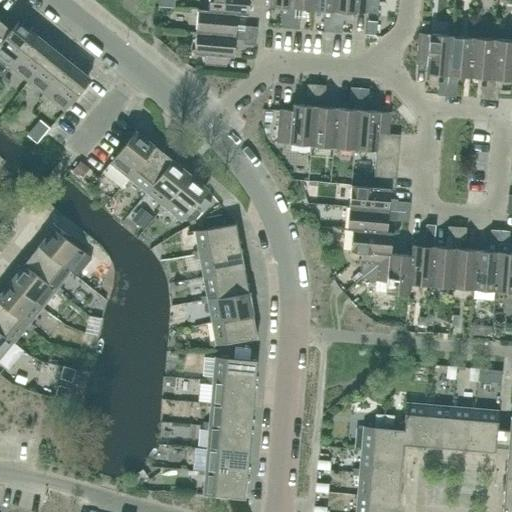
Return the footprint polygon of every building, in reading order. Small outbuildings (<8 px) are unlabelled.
[(248,0),(208,0),(208,11),(237,13),(237,14),(248,15),(248,0)] [(313,0),(291,0),(291,8),(313,10),(313,0)] [(334,11),(335,0),(313,0),(313,10),(334,11)] [(335,0),(334,11),(356,13),(367,13),(367,6),(367,0),(335,0)] [(208,11),(197,10),(195,32),(235,35),(237,14),(237,13),(208,11)] [(289,28),(290,15),(281,15),(280,28),(289,28)] [(298,29),(300,16),(290,15),(289,28),(298,29)] [(332,32),(333,19),(324,18),(323,31),(332,32)] [(341,33),(343,20),(333,19),(332,32),(341,33)] [(0,42),(10,30),(10,29),(0,21),(0,42)] [(10,30),(0,42),(0,75),(2,77),(4,74),(6,72),(36,35),(29,29),(26,32),(15,23),(10,29),(10,30)] [(256,36),(257,27),(244,26),(243,35),(256,36)] [(233,57),(235,35),(195,32),(193,53),(205,55),(204,65),(226,67),(227,56),(233,57)] [(451,36),(429,34),(418,33),(416,64),(426,65),(426,73),(448,75),(451,36)] [(40,44),(43,41),(36,35),(6,72),(9,74),(13,69),(28,81),(51,53),(40,44)] [(255,46),(256,36),(243,35),(242,45),(255,46)] [(470,77),(473,37),(451,36),(448,75),(470,77)] [(491,79),(494,39),(473,37),(470,77),(491,79)] [(511,40),(494,39),(491,79),(511,80),(511,40)] [(64,58),(61,61),(51,53),(28,81),(43,93),(39,98),(41,101),(71,64),(64,58)] [(76,73),(79,69),(71,64),(41,101),(44,103),(48,98),(64,111),(87,82),(76,73)] [(12,74),(0,79),(0,97),(19,88),(12,74)] [(446,96),(447,83),(438,82),(437,95),(446,96)] [(455,97),(456,84),(447,83),(446,96),(455,97)] [(315,98),(316,85),(307,84),(306,97),(315,98)] [(324,99),(325,86),(316,85),(315,98),(324,99)] [(489,99),(490,86),(481,86),(480,99),(489,99)] [(498,100),(499,87),(490,86),(489,99),(498,100)] [(358,101),(359,88),(350,88),(349,101),(358,101)] [(367,102),(368,89),(359,88),(358,101),(367,102)] [(311,145),(314,106),(292,104),(292,111),(281,110),(279,132),(290,133),(289,144),(311,145)] [(332,147),(336,108),(314,106),(311,145),(332,147)] [(354,149),(357,109),(336,108),(332,147),(354,149)] [(379,111),(357,109),(354,149),(375,151),(376,151),(376,144),(377,133),(388,134),(390,112),(379,111)] [(36,144),(49,128),(39,121),(27,136),(36,144)] [(399,135),(388,134),(377,133),(376,144),(398,146),(399,135)] [(147,140),(144,143),(133,134),(109,163),(125,175),(121,180),(124,183),(154,145),(147,140)] [(397,156),(398,146),(376,144),(376,151),(375,151),(375,155),(397,156)] [(158,155),(161,151),(154,145),(124,183),(127,185),(131,180),(146,192),(169,163),(158,155)] [(396,167),(397,156),(375,155),(374,165),(396,167)] [(77,161),(72,167),(81,175),(90,165),(80,156),(77,161)] [(182,168),(179,172),(169,163),(146,192),(161,204),(157,209),(159,211),(189,174),(182,168)] [(395,178),(396,167),(374,165),(373,176),(395,178)] [(308,170),(307,181),(329,183),(330,172),(308,170)] [(194,184),(197,180),(189,174),(159,211),(162,214),(166,209),(182,221),(205,193),(194,184)] [(395,189),(395,178),(373,176),(372,187),(390,188),(390,189),(395,189)] [(390,188),(372,187),(350,185),(348,207),(388,210),(390,189),(390,188)] [(409,212),(410,203),(397,202),(396,211),(409,212)] [(386,232),(386,231),(388,210),(348,207),(346,229),(352,229),(386,232)] [(408,221),(409,212),(396,211),(395,220),(408,221)] [(238,238),(233,238),(231,224),(195,231),(198,251),(192,252),(193,256),(240,247),(238,238)] [(434,238),(435,225),(426,224),(425,237),(434,238)] [(455,240),(457,227),(447,226),(446,239),(455,240)] [(87,261),(90,257),(52,227),(46,235),(50,238),(41,249),(70,272),(82,257),(87,261)] [(465,241),(466,228),(457,227),(455,240),(465,241)] [(386,231),(386,232),(352,229),(350,251),(361,252),(360,263),(377,264),(390,253),(392,232),(386,231)] [(499,243),(500,230),(491,230),(489,243),(499,243)] [(508,244),(509,231),(500,230),(499,243),(508,244)] [(429,285),(433,246),(411,244),(410,255),(411,255),(408,284),(409,284),(429,285)] [(451,287),(455,248),(433,246),(429,285),(451,287)] [(237,257),(241,256),(240,247),(193,256),(193,259),(200,258),(203,277),(239,270),(237,257)] [(473,289),(476,250),(455,248),(451,287),(473,289)] [(58,287),(70,272),(41,249),(33,259),(29,256),(23,264),(61,294),(63,291),(58,287)] [(498,252),(476,250),(473,289),(494,291),(498,252)] [(511,252),(498,252),(494,291),(511,292),(511,252)] [(411,255),(410,255),(390,253),(377,264),(375,281),(386,282),(385,293),(408,294),(409,284),(408,284),(411,255)] [(58,296),(61,294),(23,264),(18,271),(21,274),(13,284),(41,307),(53,292),(58,296)] [(246,282),(242,283),(239,270),(203,277),(207,296),(200,297),(201,300),(248,292),(246,282)] [(29,322),(41,307),(13,284),(4,295),(1,292),(0,292),(0,303),(32,329),(34,326),(29,322)] [(245,302),(250,301),(248,292),(201,300),(202,304),(208,303),(212,322),(248,315),(245,302)] [(32,329),(0,303),(0,332),(13,343),(25,328),(30,332),(32,329)] [(255,327),(250,328),(248,315),(212,322),(215,341),(209,342),(210,346),(257,337),(255,327)] [(0,363),(3,365),(6,367),(8,369),(23,351),(13,343),(0,332),(0,363)] [(185,350),(184,363),(196,363),(197,350),(185,350)] [(250,374),(251,360),(215,357),(213,377),(207,377),(206,380),(254,384),(255,375),(250,374)] [(456,367),(448,366),(447,379),(455,379),(456,367)] [(477,381),(478,369),(471,368),(469,381),(477,381)] [(502,371),(494,370),(493,382),(501,383),(502,371)] [(253,393),(254,384),(206,380),(206,384),(213,384),(211,403),(248,406),(249,393),(253,393)] [(426,446),(430,399),(426,398),(425,405),(405,403),(403,430),(404,430),(403,440),(417,441),(416,445),(426,446)] [(433,405),(433,399),(430,399),(426,446),(435,447),(435,443),(449,444),(452,407),(433,405)] [(471,450),(475,402),(471,402),(471,409),(452,407),(449,444),(462,445),(462,449),(471,450)] [(478,409),(479,403),(475,402),(471,450),(480,451),(481,447),(495,448),(498,411),(478,409)] [(247,420),(248,406),(211,403),(209,422),(203,422),(203,425),(250,430),(251,420),(247,420)] [(384,428),(385,416),(377,415),(376,427),(384,428)] [(393,429),(394,417),(386,416),(385,428),(393,429)] [(249,439),(250,430),(203,425),(202,429),(209,430),(207,449),(244,452),(245,438),(249,439)] [(384,428),(376,427),(357,426),(356,430),(363,431),(361,450),(398,453),(399,440),(403,440),(404,430),(403,430),(393,429),(385,428),(384,428)] [(243,465),(244,452),(207,449),(206,468),(199,467),(199,471),(246,475),(247,466),(243,465)] [(397,466),(398,453),(361,450),(359,469),(353,468),(353,472),(400,476),(401,467),(397,466)] [(329,470),(330,462),(318,461),(317,469),(329,470)] [(245,484),(246,475),(199,471),(198,475),(205,475),(203,495),(240,498),(241,484),(245,484)] [(400,485),(400,476),(353,472),(353,476),(359,476),(357,495),(394,498),(395,485),(400,485)] [(327,493),(328,485),(316,484),(315,492),(327,493)] [(511,485),(504,485),(503,494),(508,494),(507,508),(511,508),(511,485)] [(394,511),(393,511),(394,498),(357,495),(355,511),(394,511)]
